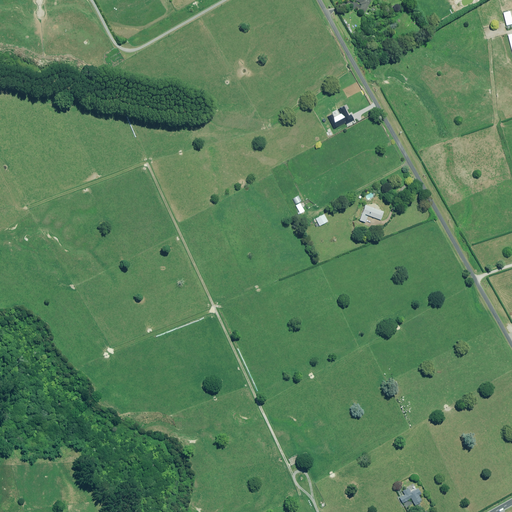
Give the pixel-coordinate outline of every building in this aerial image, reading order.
[(356,0),(356,1),(360,3),(360,4),(362,5),(359,10),(365,13),(371,0),(356,0)] [(302,201),(299,196),(293,199),(296,204),(302,201)] [(297,213),(299,215),(305,211),(300,204),(296,206),(299,212),(297,213)] [(368,215),(373,217),(372,218),(374,218),(375,218),(381,220),(384,212),(376,209),(377,208),(373,207),(373,208),(366,205),(360,221),(365,223),(368,215)] [(328,222),(325,215),(316,219),(320,226),(328,222)] [(421,493),(418,488),(411,492),(409,488),(403,491),(405,494),(400,497),(403,502),(412,498),(416,505),(422,502),(421,500),(422,499),(419,495),(421,493)]
